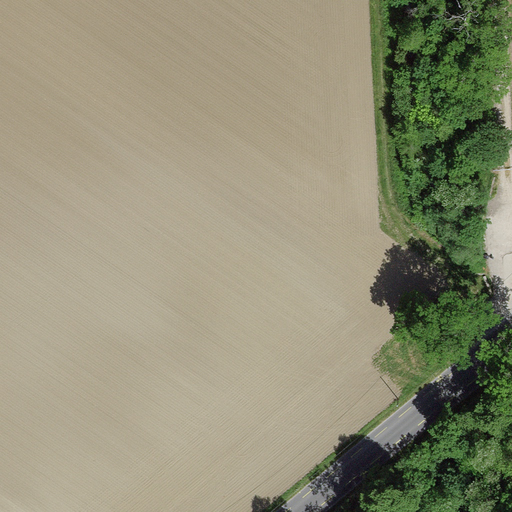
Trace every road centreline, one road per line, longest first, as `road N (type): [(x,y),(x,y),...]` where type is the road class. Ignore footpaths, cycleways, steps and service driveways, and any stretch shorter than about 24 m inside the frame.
road 1 (track): [(506,342),(500,0)]
road 2 (secondary): [(298,511),(506,342)]
